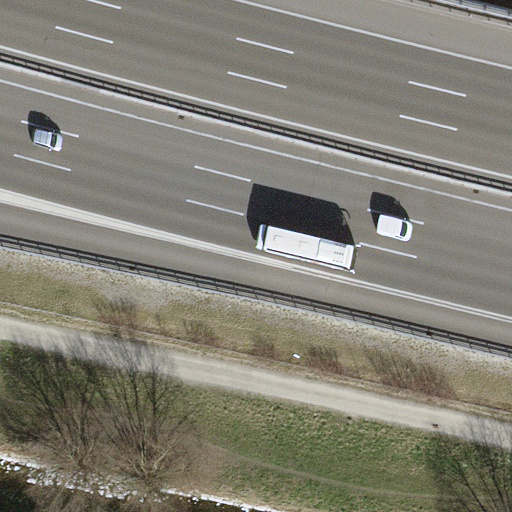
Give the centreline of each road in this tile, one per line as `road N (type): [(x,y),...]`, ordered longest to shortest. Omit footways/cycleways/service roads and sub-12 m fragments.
road 1 (motorway): [(0,137),(511,263)]
road 2 (track): [(511,431),(0,326)]
road 3 (motorway): [(0,215),(511,312)]
road 4 (motorway): [(511,121),(33,0)]
